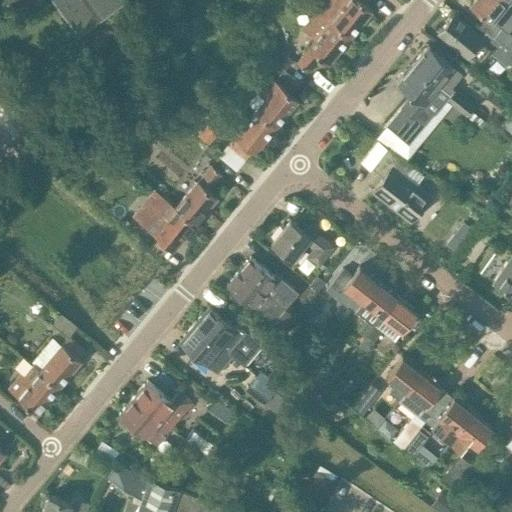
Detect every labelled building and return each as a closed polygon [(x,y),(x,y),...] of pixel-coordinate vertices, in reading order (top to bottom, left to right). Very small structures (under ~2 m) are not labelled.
[(11,0),(17,8),(27,0),(60,0),(74,18),(91,5),(99,15),(117,0),(11,0)] [(351,34),(373,7),(367,2),(368,0),(322,0),(317,6),(319,7),(351,34)] [(511,0),(471,0),(487,13),(502,25),(494,36),(511,48),(511,33),(508,31),(511,26),(511,0)] [(198,6),(190,15),(198,21),(205,12),(198,6)] [(310,45),(297,59),(307,67),(319,52),(329,60),(351,34),(319,7),(303,26),(315,36),(309,44),(310,45)] [(173,9),(160,24),(175,36),(188,22),(173,9)] [(454,11),(439,30),(467,52),(481,64),(491,51),(509,66),(511,62),(511,48),(494,36),(486,30),(483,34),(454,11)] [(428,42),(413,61),(438,82),(452,93),(447,98),(452,102),(455,105),(464,94),(456,87),(455,88),(452,86),(452,85),(463,72),(453,64),(454,63),(428,42)] [(285,50),(276,60),(287,68),(295,58),(285,50)] [(268,54),(261,62),(269,69),(275,61),(268,54)] [(413,61),(398,79),(412,91),(404,100),(428,120),(434,112),(435,112),(447,98),(452,93),(438,82),(413,61)] [(0,65),(0,100),(11,115),(24,104),(18,95),(21,93),(0,65)] [(256,91),(249,100),(256,106),(276,123),(298,96),(269,72),(255,90),(256,91)] [(464,94),(455,105),(481,126),(486,120),(471,108),(475,103),(464,94)] [(428,120),(404,100),(384,124),(407,144),(428,120)] [(239,108),(225,125),(233,132),(233,133),(234,134),(229,141),(246,156),(252,149),(253,150),(276,123),(256,106),(248,115),(239,108)] [(95,123),(91,129),(99,135),(103,129),(95,123)] [(208,125),(200,135),(210,143),(218,133),(208,125)] [(85,131),(75,143),(92,157),(101,145),(99,143),(85,131)] [(388,145),(372,165),(383,174),(384,175),(373,189),(409,219),(430,194),(417,183),(417,182),(424,174),(411,164),(412,164),(388,145)] [(208,146),(204,151),(212,158),(216,153),(208,146)] [(198,178),(177,203),(196,219),(217,194),(209,187),(222,171),(212,163),(199,178),(198,178)] [(174,246),(196,219),(177,203),(176,204),(159,190),(137,216),(174,246)] [(511,193),(503,206),(510,211),(511,208),(511,193)] [(290,217),(272,240),(293,257),(303,245),(307,240),(315,246),(308,254),(307,256),(318,265),(334,245),(323,237),(323,238),(307,225),(304,228),(290,217)] [(462,222),(455,232),(464,239),(472,229),(462,222)] [(477,232),(487,239),(493,231),(483,225),(477,232)] [(473,259),(487,239),(477,232),(463,252),(473,259)] [(252,254),(240,268),(271,295),(286,306),(299,291),(277,273),(276,274),(252,254)] [(511,256),(509,254),(494,276),(511,289),(511,256)] [(336,295),(355,309),(379,280),(361,265),(353,274),(343,267),(327,287),(336,295)] [(240,268),(228,281),(255,303),(254,305),(273,321),(281,327),(292,313),(285,307),(286,306),(271,295),(266,290),(240,268)] [(316,274),(309,283),(317,289),(324,281),(319,277),(316,274)] [(398,295),(379,280),(355,309),(367,319),(360,328),(366,334),(398,295)] [(312,296),(312,302),(319,308),(327,298),(318,290),(312,296)] [(417,310),(398,295),(366,334),(374,340),(382,329),(394,339),(417,310)] [(233,353),(245,363),(262,344),(237,322),(235,326),(209,304),(194,321),(233,353)] [(52,321),(68,334),(76,323),(61,311),(52,321)] [(317,331),(329,341),(340,328),(328,318),(317,331)] [(219,370),(233,353),(194,321),(180,338),(219,370)] [(53,336),(33,361),(60,383),(83,356),(80,354),(86,348),(68,334),(61,343),(53,336)] [(366,334),(358,343),(366,349),(374,340),(366,334)] [(309,353),(301,363),(313,372),(321,363),(309,353)] [(402,354),(387,373),(397,381),(390,389),(399,397),(406,388),(421,369),(402,354)] [(60,383),(33,361),(33,362),(34,363),(25,373),(22,370),(9,386),(38,410),(60,383)] [(329,361),(320,373),(330,380),(339,368),(329,361)] [(406,388),(399,397),(400,398),(399,399),(425,419),(448,390),(421,369),(406,388)] [(274,390),(254,374),(244,389),(263,404),(274,390)] [(339,377),(332,386),(346,397),(352,389),(339,377)] [(146,379),(134,395),(170,426),(171,426),(185,409),(192,401),(178,391),(172,399),(171,400),(146,379)] [(353,404),(362,412),(381,389),(372,381),(353,404)] [(448,390),(425,419),(451,439),(473,410),(454,395),(448,390)] [(171,426),(170,426),(134,395),(120,411),(158,442),(171,426)] [(213,398),(206,408),(224,421),(231,411),(213,398)] [(473,410),(451,439),(461,447),(468,438),(477,445),(493,425),(473,410)] [(413,415),(394,439),(404,447),(419,427),(423,422),(413,415)] [(194,427),(187,436),(211,452),(217,443),(194,427)] [(419,427),(404,447),(413,454),(422,443),(429,434),(419,427)] [(91,453),(87,464),(98,469),(103,458),(91,453)] [(460,453),(440,477),(454,488),(473,464),(460,453)] [(141,497),(149,475),(117,463),(108,478),(141,497)] [(163,466),(159,479),(180,487),(182,487),(186,475),(163,466)] [(336,479),(317,468),(303,488),(323,501),(336,479)] [(482,478),(472,471),(462,484),(473,492),(482,478)] [(171,511),(180,487),(159,479),(149,474),(135,511),(171,511)] [(511,486),(501,497),(511,507),(511,486)] [(180,487),(171,511),(173,511),(207,511),(212,500),(182,487),(180,487)] [(441,491),(431,505),(440,511),(447,511),(455,502),(441,491)] [(84,511),(90,503),(74,497),(72,501),(50,493),(42,511),(84,511)] [(244,511),(212,500),(207,511),(244,511)]
